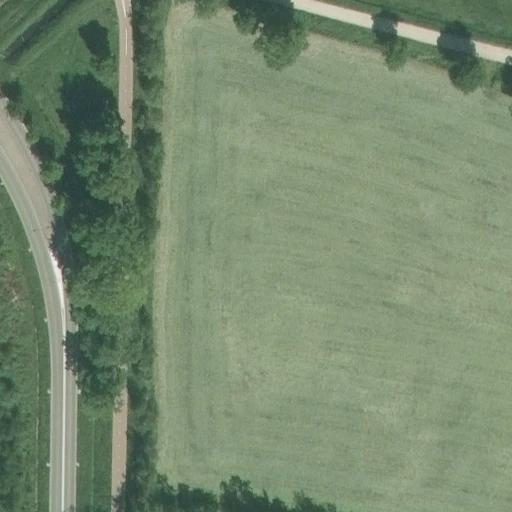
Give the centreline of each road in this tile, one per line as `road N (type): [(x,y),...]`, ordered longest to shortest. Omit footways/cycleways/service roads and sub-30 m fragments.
road 1 (track): [(270,0),(511,62)]
road 2 (secondary): [(60,273),(65,511)]
road 3 (secondary): [(60,273),(25,135),(0,100)]
road 4 (secondary): [(0,162),(60,273)]
